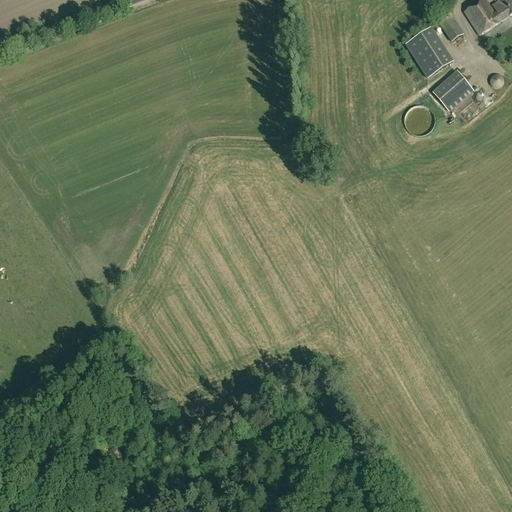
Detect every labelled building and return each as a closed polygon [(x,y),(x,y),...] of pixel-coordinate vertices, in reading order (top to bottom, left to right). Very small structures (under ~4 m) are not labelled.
[(497,12),(495,13),(486,0),(485,0),(466,13),(481,36),(507,20),(497,3),(493,6),(497,12)] [(511,0),(498,0),(499,2),(497,3),(507,20),(511,16),(511,0)] [(452,43),(464,35),(451,15),(439,23),(452,43)] [(433,30),(408,46),(430,80),(455,64),(433,30)] [(458,72),(433,94),(450,113),(475,92),(458,72)] [(405,152),(427,145),(420,125),(399,133),(405,152)]
